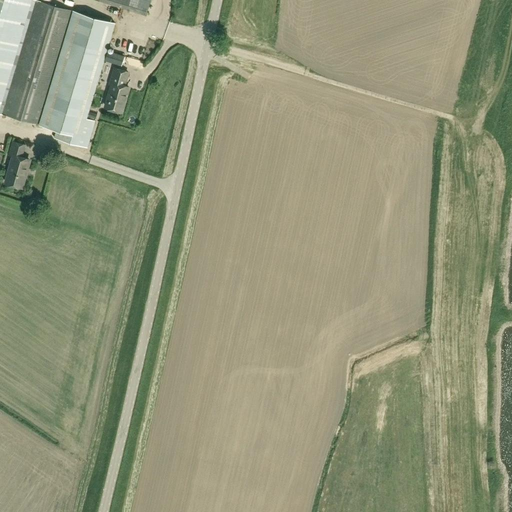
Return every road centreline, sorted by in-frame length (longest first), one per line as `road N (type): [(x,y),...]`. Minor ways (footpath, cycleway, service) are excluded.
road 1 (tertiary): [(103,511),(217,0)]
road 2 (unknown): [(209,43),(454,115)]
